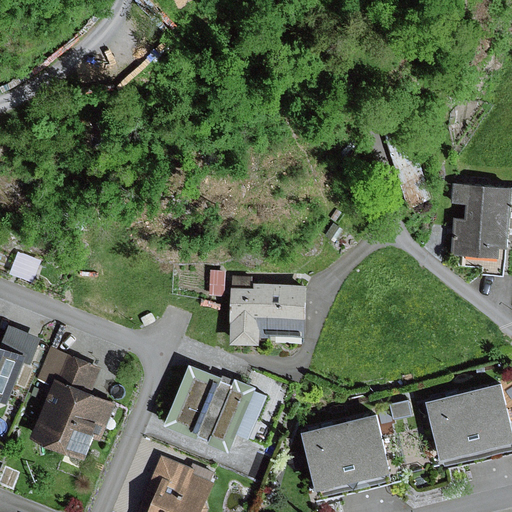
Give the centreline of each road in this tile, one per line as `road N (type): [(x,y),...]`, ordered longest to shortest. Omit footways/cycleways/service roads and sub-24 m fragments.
road 1 (residential): [(511,328),(397,237),(372,244),(330,289)]
road 2 (residential): [(162,360),(153,341),(0,286)]
road 3 (track): [(0,104),(73,60),(124,0)]
road 4 (residential): [(102,511),(162,360)]
